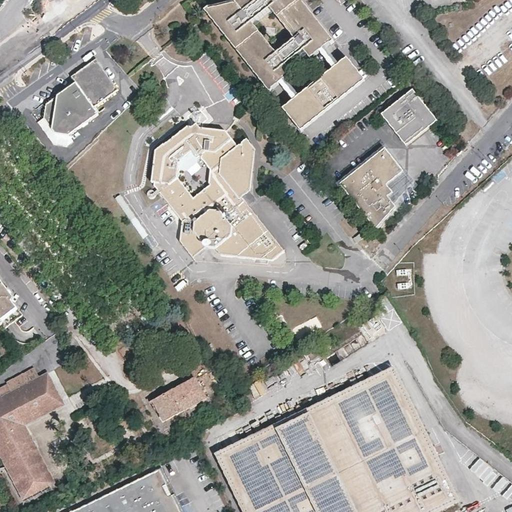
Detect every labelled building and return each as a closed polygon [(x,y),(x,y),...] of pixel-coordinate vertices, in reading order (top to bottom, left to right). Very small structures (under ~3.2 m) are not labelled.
[(335,39),(303,0),(235,0),(236,0),(204,8),(270,90),(271,91),(294,72),(285,62),(303,47),(312,58),(335,39)] [(366,78),(348,56),(324,75),(333,86),(321,95),(312,84),(284,107),(302,129),(366,78)] [(119,88),(96,57),(84,66),(72,76),(77,82),(94,106),(119,88)] [(321,95),(333,86),(324,75),(312,84),(321,95)] [(70,135),(77,131),(100,113),(94,106),(77,82),(74,84),(47,105),(45,118),(45,119),(57,133),(70,135)] [(410,139),(435,119),(412,91),(380,115),(392,130),(393,131),(395,132),(396,133),(398,134),(399,134),(400,134),(401,134),(402,133),(404,133),(405,132),(410,139)] [(75,141),(70,135),(57,133),(45,119),(39,123),(55,144),(69,146),(75,141)] [(152,182),(181,217),(183,216),(186,219),(183,221),(181,240),(193,254),(205,244),(210,245),(212,245),(216,245),(231,233),(231,224),(229,221),(226,218),(226,217),(246,201),(242,195),(250,189),(253,151),(244,140),(238,144),(227,131),(199,128),(196,124),(192,127),(186,126),(159,148),(154,182),(152,182)] [(410,139),(405,132),(404,133),(402,133),(401,134),(400,134),(399,134),(398,134),(396,133),(395,132),(393,131),(392,130),(403,144),(410,139)] [(386,147),(341,184),(377,227),(396,205),(389,196),(394,192),(388,184),(404,170),(386,147)] [(415,184),(404,170),(388,184),(394,192),(389,196),(396,205),(415,184)] [(148,236),(120,195),(115,198),(143,239),(148,236)] [(281,246),(246,201),(226,217),(226,218),(228,216),(232,216),(232,219),(229,221),(231,224),(231,233),(216,245),(212,245),(217,251),(269,255),(281,246)] [(195,257),(210,245),(205,244),(193,254),(195,257)] [(436,254),(422,252),(421,265),(434,266),(436,254)] [(0,277),(0,320),(0,321),(18,307),(10,297),(13,295),(0,277)] [(8,385),(0,388),(0,454),(24,499),(51,485),(20,426),(18,423),(63,400),(48,373),(39,377),(35,368),(7,383),(8,385)] [(393,371),(221,457),(247,511),(421,511),(455,498),(393,371)] [(155,412),(157,410),(161,408),(167,420),(206,398),(196,378),(173,390),(150,403),(155,412)] [(64,403),(63,400),(18,423),(20,426),(51,485),(56,482),(27,426),(66,406),(64,403)] [(164,422),(167,420),(161,408),(157,410),(164,422)] [(120,417),(110,423),(110,424),(115,433),(134,424),(128,414),(120,417)] [(117,471),(111,460),(106,463),(112,474),(117,471)] [(179,511),(159,471),(74,511),(179,511)]
